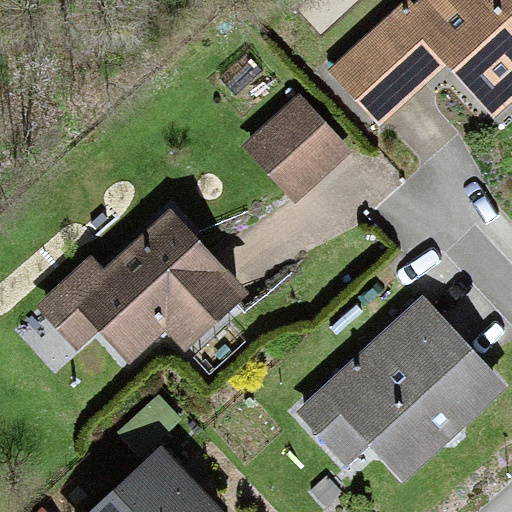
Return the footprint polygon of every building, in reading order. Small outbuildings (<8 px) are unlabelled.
[(408,62),(433,38),(485,95),(511,70),(511,0),(425,0),(412,12),(405,5),(334,70),(376,117),(421,76),(408,62)] [(250,147),(264,162),(313,117),(299,102),(250,147)] [(238,293),(170,219),(81,300),(128,352),(165,318),(186,341),(238,293)] [(494,383),(422,301),(304,409),(326,433),(350,412),(401,468),(494,383)] [(209,511),(159,457),(99,511),(209,511)]
